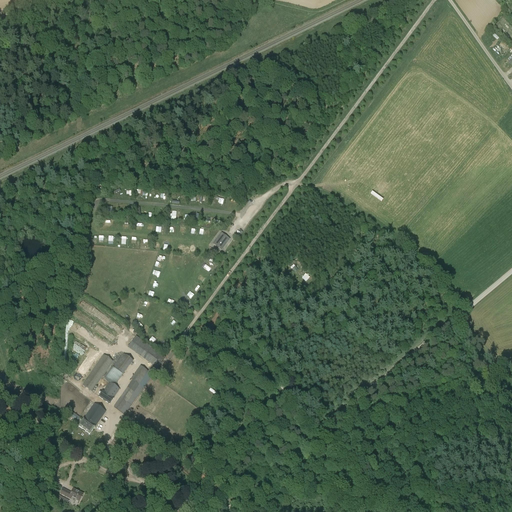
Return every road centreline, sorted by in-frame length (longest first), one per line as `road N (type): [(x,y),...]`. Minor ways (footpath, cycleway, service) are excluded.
road 1 (track): [(181,338),(434,0)]
road 2 (track): [(458,314),(222,511)]
road 3 (track): [(450,2),(313,185),(286,184)]
road 4 (track): [(0,395),(25,404),(58,444),(163,489),(190,511)]
road 5 (track): [(136,480),(107,436),(181,338)]
road 6 (track): [(322,428),(272,377),(181,338)]
road 7 (track): [(244,216),(126,201),(92,205)]
road 8 (track): [(203,242),(101,232),(90,222),(92,205)]
